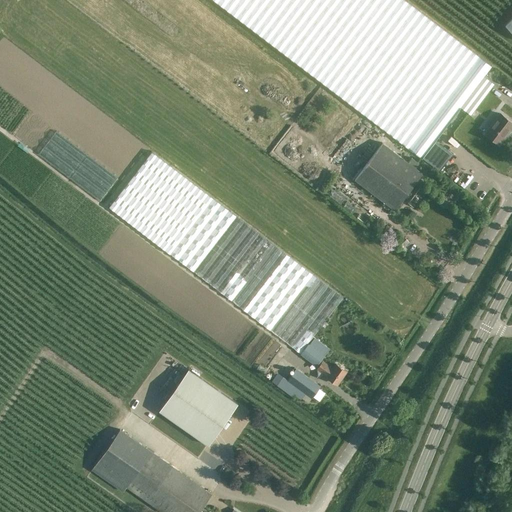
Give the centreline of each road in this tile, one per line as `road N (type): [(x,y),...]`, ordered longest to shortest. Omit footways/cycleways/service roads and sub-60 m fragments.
road 1 (unclassified): [(315,511),(511,205)]
road 2 (tertiary): [(405,511),(486,327)]
